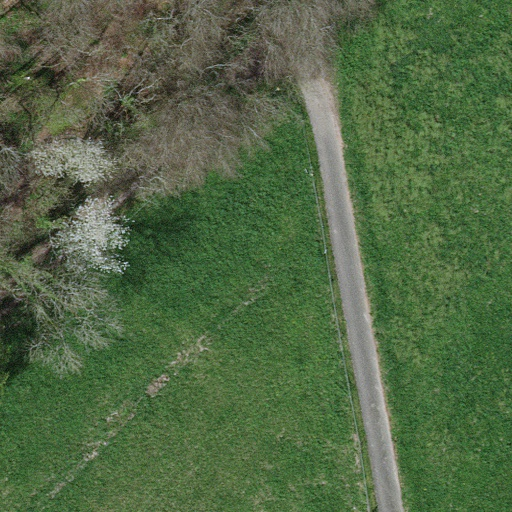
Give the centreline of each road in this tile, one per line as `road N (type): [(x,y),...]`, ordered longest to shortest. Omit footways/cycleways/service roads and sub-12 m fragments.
road 1 (track): [(288,0),(384,511)]
road 2 (track): [(0,295),(269,0)]
road 3 (track): [(138,0),(0,217)]
